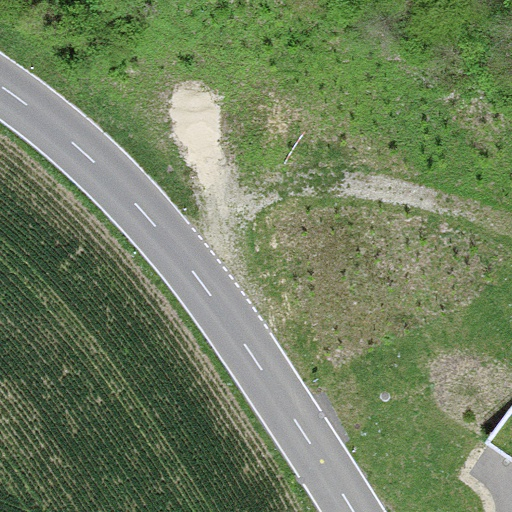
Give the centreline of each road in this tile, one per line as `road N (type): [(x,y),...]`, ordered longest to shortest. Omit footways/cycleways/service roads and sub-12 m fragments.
road 1 (tertiary): [(353,511),(215,296),(0,84)]
road 2 (track): [(215,296),(207,187),(254,155),(470,224)]
